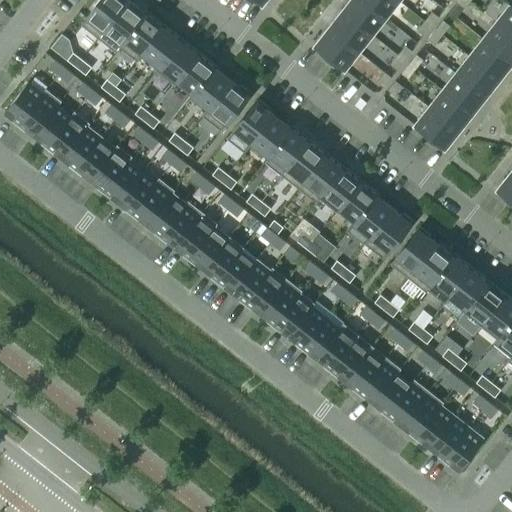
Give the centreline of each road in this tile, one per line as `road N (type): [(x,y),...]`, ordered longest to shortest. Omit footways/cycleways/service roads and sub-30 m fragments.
road 1 (residential): [(449,511),(0,155)]
road 2 (residential): [(200,0),(511,244)]
road 3 (tertiary): [(148,511),(0,394)]
